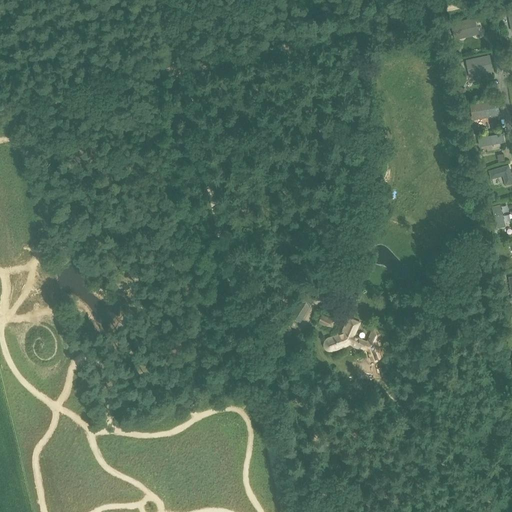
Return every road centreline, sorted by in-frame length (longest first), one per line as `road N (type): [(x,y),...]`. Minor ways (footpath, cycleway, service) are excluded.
road 1 (track): [(285,511),(176,71)]
road 2 (track): [(176,71),(477,0)]
road 3 (track): [(0,114),(176,71)]
